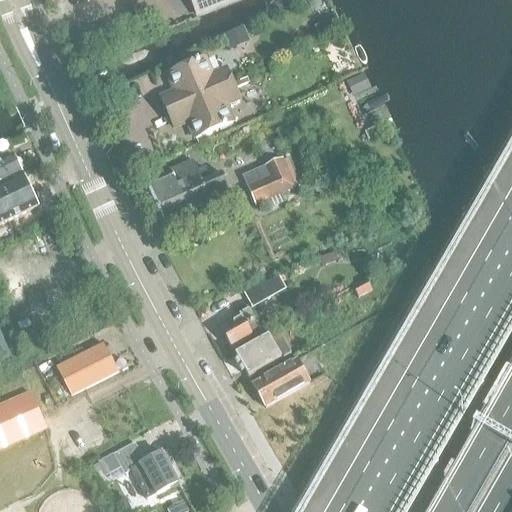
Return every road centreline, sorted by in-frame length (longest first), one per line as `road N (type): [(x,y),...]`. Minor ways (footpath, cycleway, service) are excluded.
road 1 (tertiary): [(267,511),(137,276),(12,0)]
road 2 (motorway): [(511,249),(359,511)]
road 3 (motorway): [(449,511),(511,401)]
